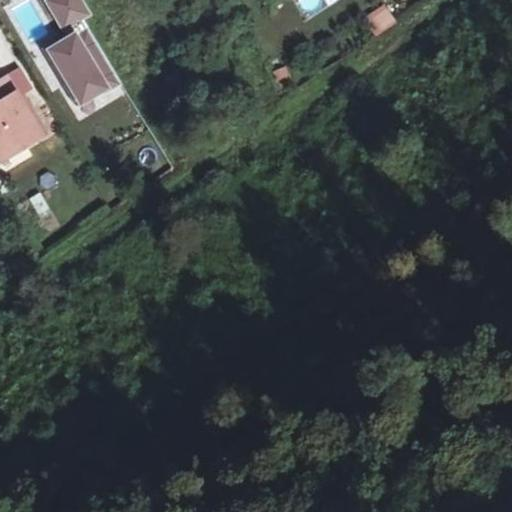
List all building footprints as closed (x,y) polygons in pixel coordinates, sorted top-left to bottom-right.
[(293,0),(305,21),(339,1),(338,0),(293,0)] [(375,37),(397,23),(385,4),(363,17),(375,37)] [(276,72),(283,89),(293,85),(285,68),(276,72)] [(41,133),(6,75),(0,78),(0,151),(21,139),(24,143),(41,133)] [(145,151),(128,161),(138,176),(154,165),(145,151)]
